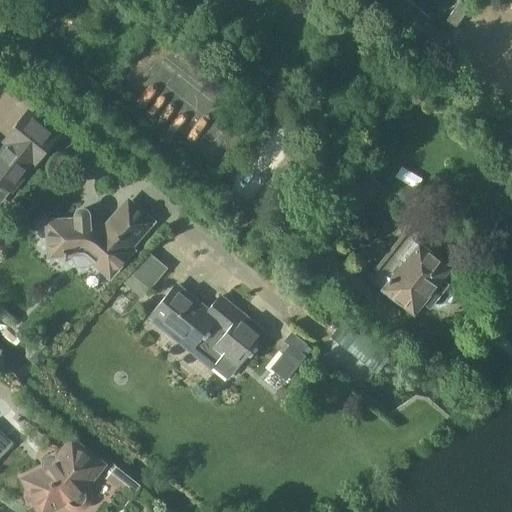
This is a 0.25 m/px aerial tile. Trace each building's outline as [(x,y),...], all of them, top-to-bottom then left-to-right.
[(11,146),(1,159),(0,158),(0,188),(7,194),(32,162),(33,163),(56,136),(28,113),(5,140),(11,146)] [(355,165),(329,199),(356,218),(380,182),(355,165)] [(76,213),(76,214),(77,220),(49,222),(50,234),(47,238),(48,250),(51,254),(84,251),(95,260),(95,265),(101,270),(106,270),(110,273),(130,250),(127,247),(150,220),(128,202),(105,228),(97,223),(95,226),(88,220),(87,213),(87,212),(87,211),(86,210),(85,210),(84,209),(83,209),(81,208),(80,209),(79,209),(78,210),(77,211),(76,213)] [(453,289),(448,282),(440,276),(448,266),(405,233),(371,277),(414,310),(422,300),(429,306),(436,308),(443,308),(449,305),(452,301),(454,295),(453,289)] [(144,297),(151,288),(132,273),(125,281),(144,297)] [(264,331),(241,313),(241,312),(220,295),(207,311),(174,285),(151,314),(213,365),(224,351),(239,363),(264,331)] [(0,456),(13,444),(0,430),(0,456)] [(41,511),(65,500),(66,501),(66,502),(67,503),(67,504),(68,505),(69,506),(70,506),(71,507),(72,508),(73,508),(74,509),(75,509),(76,509),(77,509),(78,509),(80,509),(81,509),(82,509),(83,508),(84,508),(85,507),(86,507),(87,506),(88,505),(88,504),(89,503),(90,502),(90,501),(90,500),(91,499),(91,498),(91,497),(91,496),(91,494),(91,493),(91,492),(90,491),(90,490),(89,489),(88,488),(88,487),(87,486),(86,486),(85,485),(84,485),(101,463),(71,440),(57,458),(54,456),(50,455),(44,460),(44,464),(45,467),(24,478),(41,511)] [(107,478),(132,497),(141,486),(116,467),(107,478)]
